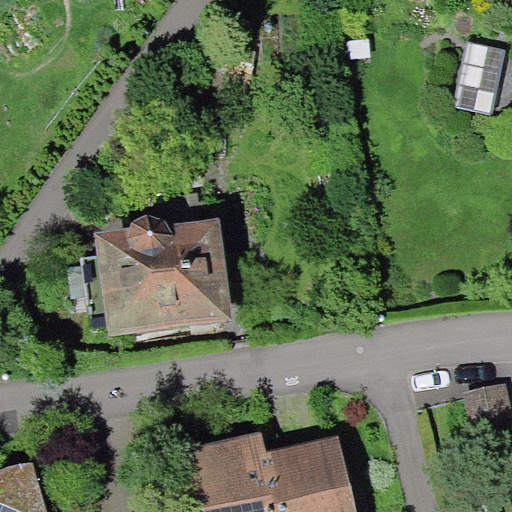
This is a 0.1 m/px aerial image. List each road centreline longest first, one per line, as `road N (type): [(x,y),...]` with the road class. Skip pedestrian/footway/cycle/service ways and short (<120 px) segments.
road 1 (residential): [(394,356),(0,419)]
road 2 (residential): [(0,256),(194,0)]
road 3 (residential): [(427,511),(394,356)]
